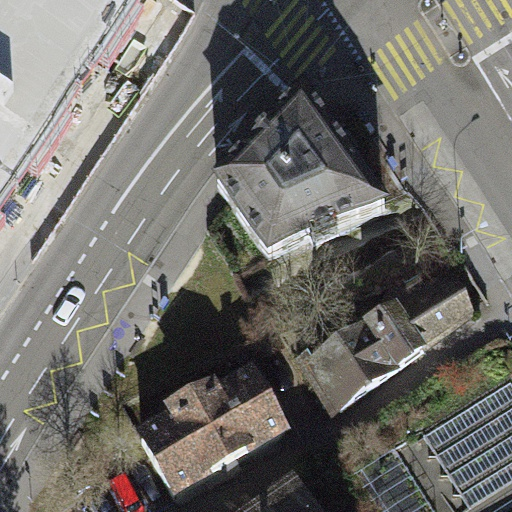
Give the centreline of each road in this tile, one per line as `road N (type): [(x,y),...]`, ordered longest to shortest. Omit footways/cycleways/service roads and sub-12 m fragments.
road 1 (secondary): [(270,0),(0,385)]
road 2 (tertiary): [(421,0),(511,138)]
